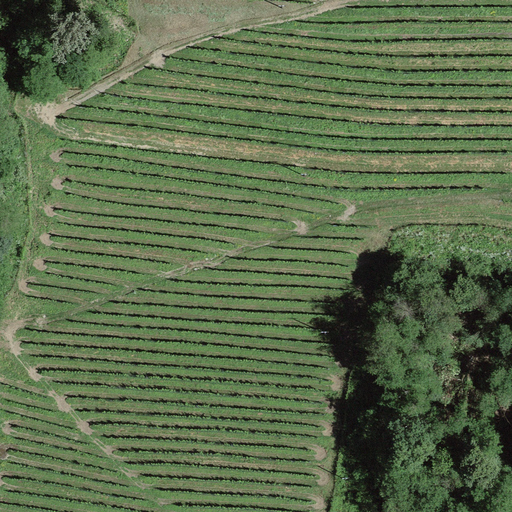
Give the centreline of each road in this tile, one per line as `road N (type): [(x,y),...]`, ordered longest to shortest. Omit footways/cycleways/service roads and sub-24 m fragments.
road 1 (track): [(511,189),(352,209),(55,318),(11,326),(8,336),(24,364),(170,511)]
road 2 (track): [(510,168),(339,165),(103,137),(50,125),(44,116)]
road 3 (track): [(369,0),(232,27),(170,49),(44,116)]
